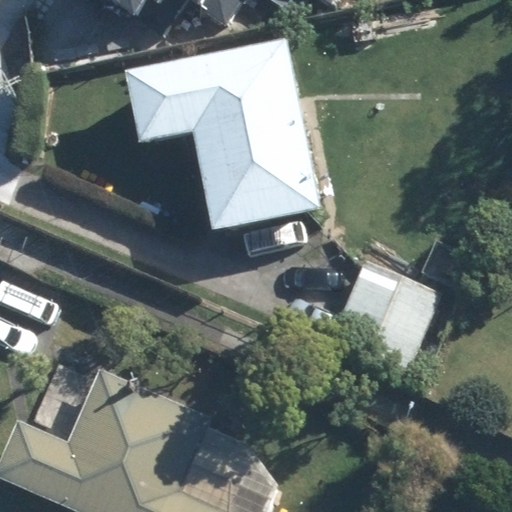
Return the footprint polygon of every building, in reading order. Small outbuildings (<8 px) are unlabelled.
[(161,0),(192,0),(227,22),(242,0),(110,0),(135,16),(145,0),(152,0),(158,4),(161,0)] [(214,231),(323,208),(287,38),(125,72),(140,140),(193,129),(214,231)] [(511,165),(511,158),(465,145),(450,197),(499,211),(511,165)] [(449,298),(373,266),(339,345),(415,378),(449,298)] [(31,430),(7,482),(74,511),(217,511),(189,499),(222,425),(113,377),(80,451),(31,430)]
